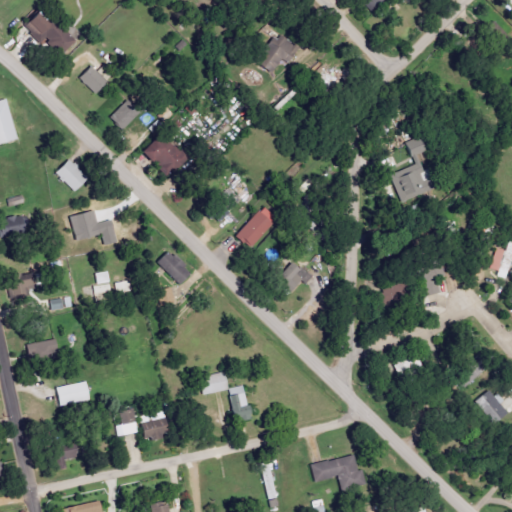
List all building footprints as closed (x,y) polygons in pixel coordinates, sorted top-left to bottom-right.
[(74,42),(36,8),(20,26),(40,43),(43,39),(61,56),(74,42)] [(508,36),(493,21),(486,28),(500,43),(508,36)] [(280,59),(289,64),(297,47),(271,35),(256,66),(273,74),(280,59)] [(77,79),(94,94),(105,82),(89,66),(77,79)] [(108,118),(121,131),(137,115),(124,103),(108,118)] [(168,174),(184,153),(156,132),(141,153),(168,174)] [(423,154),(421,139),(405,141),(407,156),(423,154)] [(55,177),(78,191),(86,177),(63,163),(55,177)] [(389,176),(400,203),(427,192),(415,164),(389,176)] [(215,222),(231,211),(223,198),(206,210),(215,222)] [(234,237),(248,250),(274,221),(260,208),(234,237)] [(68,216),(73,240),(100,235),(102,244),(113,242),(110,221),(95,224),(93,211),(68,216)] [(0,234),(16,230),(12,217),(0,220),(0,234)] [(511,265),(511,243),(508,243),(506,251),(496,249),(490,269),(498,271),(497,277),(506,280),(511,265)] [(155,262),(177,286),(190,274),(167,251),(155,262)] [(443,277),(440,257),(420,260),(426,296),(439,294),(437,278),(443,277)] [(310,278),(292,262),(274,281),(287,293),(300,280),(305,285),(310,278)] [(96,294),(110,291),(107,272),(92,275),(96,294)] [(27,297),(23,274),(5,277),(9,300),(27,297)] [(372,295),(378,307),(402,295),(396,283),(372,295)] [(173,303),(169,288),(156,291),(160,307),(173,303)] [(56,356),(55,342),(27,343),(28,358),(56,356)] [(462,390),(482,372),(472,361),(452,379),(462,390)] [(201,394),(227,391),(225,374),(199,377),(201,394)] [(57,406),(89,403),(87,384),(55,387),(57,406)] [(250,418),(244,386),(226,389),(232,421),(250,418)] [(474,401),(491,425),(506,415),(489,390),(474,401)] [(115,426),(117,437),(137,433),(132,408),(118,411),(121,425),(115,426)] [(138,417),(141,440),(162,438),(159,415),(138,417)] [(69,442),(47,447),(53,471),(64,468),(62,460),(73,458),(69,442)] [(313,483),(336,477),(340,493),(365,487),(361,470),(356,471),(352,455),(309,465),(313,483)] [(275,499),(271,462),(260,463),(265,500),(275,499)] [(61,509),(61,511),(98,511),(96,502),(61,509)] [(168,511),(166,502),(149,505),(150,511),(168,511)]
